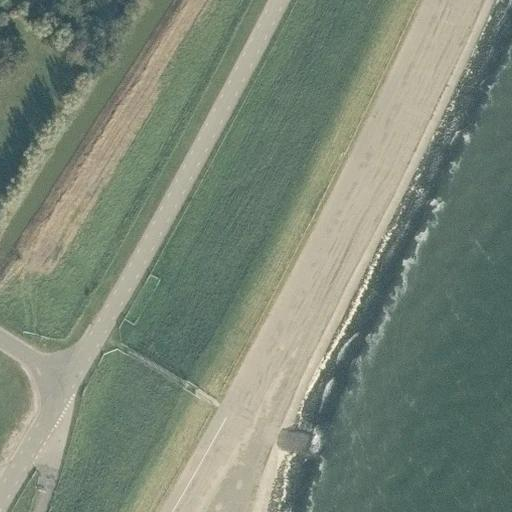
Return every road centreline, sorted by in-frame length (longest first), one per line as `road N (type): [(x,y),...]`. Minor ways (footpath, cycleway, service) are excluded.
road 1 (tertiary): [(69,384),(275,0)]
road 2 (tertiary): [(0,502),(69,384)]
